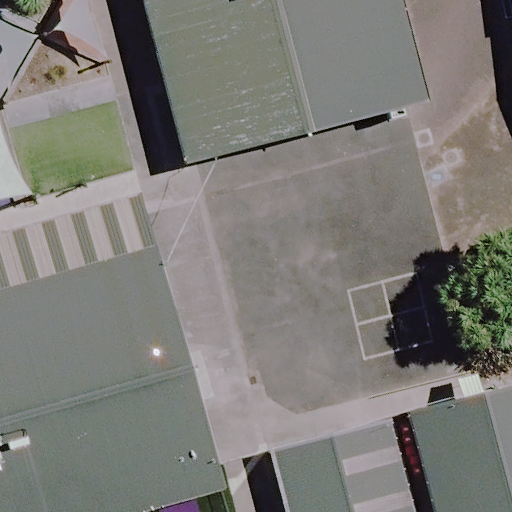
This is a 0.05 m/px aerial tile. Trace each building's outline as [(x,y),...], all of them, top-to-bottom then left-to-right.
[(382,136),(345,0),(54,0),(111,208),(382,136)] [(511,13),(467,26),(511,192),(511,13)] [(175,511),(93,202),(0,227),(0,511),(175,511)] [(494,511),(467,410),(342,443),(360,511),(494,511)] [(360,511),(342,443),(211,478),(220,511),(360,511)]
